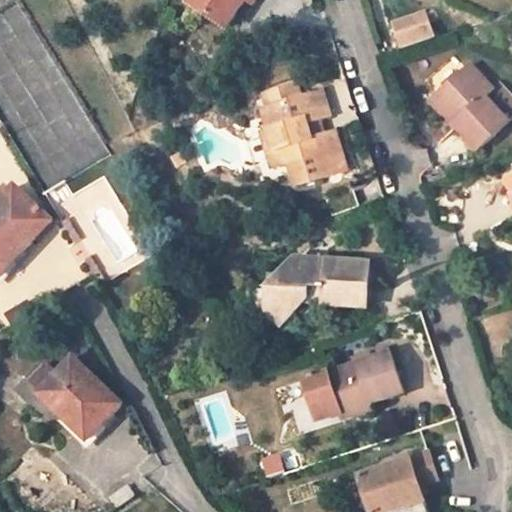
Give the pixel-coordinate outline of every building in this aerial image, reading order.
[(192,0),(191,3),(227,25),(243,0),(192,0)] [(437,10),(427,13),(429,20),(439,17),(437,10)] [(397,23),(405,46),(435,37),(429,20),(427,13),(397,23)] [(452,103),(464,116),(455,124),(478,150),(508,121),(485,96),(492,90),(469,65),(437,95),(448,107),(452,103)] [(492,90),(485,96),(508,121),(511,117),(511,93),(501,82),(492,90)] [(332,114),(323,90),(303,96),(299,83),(265,93),(269,107),(262,109),(269,130),(276,151),(291,160),(298,186),(350,170),(336,129),(325,133),(313,138),(308,122),(320,118),(332,114)] [(437,95),(432,100),(455,124),(464,116),(452,103),(448,107),(437,95)] [(320,118),(308,122),(313,138),(325,133),(320,118)] [(269,130),(263,132),(273,166),(291,160),(276,151),(269,130)] [(183,153),(174,158),(178,166),(187,162),(183,153)] [(511,175),(503,182),(511,194),(511,193),(511,175)] [(0,202),(0,275),(52,221),(14,188),(0,202)] [(370,262),(295,257),(284,272),(270,286),(269,311),(283,324),(304,302),(309,297),(327,298),(326,303),(368,306),(370,262)] [(284,272),(271,271),(270,286),(284,272)] [(391,350),(303,378),(317,420),(343,412),(371,403),(404,392),(391,350)] [(43,391),(40,393),(87,439),(122,403),(74,357),(58,374),(47,363),(31,380),(43,391)] [(373,409),(371,403),(343,412),(345,417),(373,409)] [(430,453),(362,475),(374,511),(428,511),(420,484),(438,479),(430,453)] [(136,494),(128,483),(111,495),(120,506),(136,494)]
